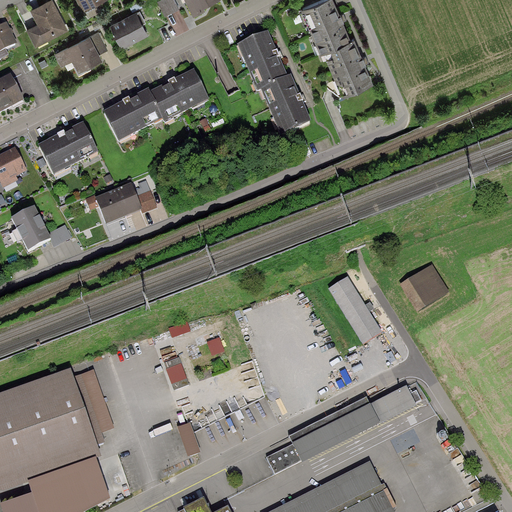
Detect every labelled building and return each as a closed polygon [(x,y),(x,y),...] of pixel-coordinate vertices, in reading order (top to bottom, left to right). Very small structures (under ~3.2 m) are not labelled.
[(53,0),(45,0),(31,8),(37,21),(26,27),(35,45),(68,28),(53,0)] [(78,0),(82,8),(98,0),(78,0)] [(175,0),(157,0),(165,15),(180,8),(175,0)] [(186,0),(193,15),(205,9),(203,5),(213,0),(186,0)] [(335,0),(315,0),(301,6),(320,51),(324,50),(338,44),(337,42),(350,37),(347,30),(348,30),(343,19),(345,19),(342,12),(339,13),(335,4),(337,3),(335,0)] [(110,23),(122,47),(149,34),(137,10),(110,23)] [(6,49),(18,43),(7,22),(0,25),(0,59),(9,55),(6,49)] [(99,30),(91,35),(100,53),(108,48),(99,30)] [(268,31),(237,45),(257,91),(261,89),(273,84),(273,82),(287,76),(282,64),(281,65),(278,58),(280,57),(277,50),(268,31)] [(90,33),(55,52),(61,65),(73,59),(79,70),(103,58),(100,53),(91,35),(90,33)] [(338,44),(324,50),(343,94),(374,81),(369,70),(368,71),(364,63),(367,62),(363,54),(362,54),(361,51),(360,52),(355,40),(356,40),(354,35),(350,37),(337,42),(338,44)] [(194,69),(150,92),(157,105),(156,105),(162,118),(164,122),(209,99),(194,69)] [(0,79),(0,114),(25,101),(11,74),(0,79)] [(291,74),(287,76),(273,82),(273,84),(261,89),(280,135),(311,121),(302,101),(303,101),(300,94),(298,95),(294,88),(296,87),(291,74)] [(150,92),(149,89),(104,112),(119,141),(162,118),(156,105),(157,105),(150,92)] [(54,175),(99,152),(83,122),(39,145),(54,175)] [(15,147),(0,155),(0,179),(4,187),(19,180),(17,176),(27,171),(15,147)] [(140,188),(135,191),(142,209),(141,210),(143,214),(157,208),(146,180),(138,184),(140,188)] [(131,183),(96,198),(106,224),(141,210),(142,209),(135,191),(131,183)] [(98,208),(93,196),(86,199),(90,211),(98,208)] [(35,206),(12,218),(28,250),(50,239),(52,239),(49,234),(35,206)] [(66,225),(49,234),(52,239),(50,239),(54,247),(72,237),(66,225)] [(401,285),(418,312),(449,292),(432,265),(401,285)] [(328,289),(363,344),(382,332),(348,277),(328,289)] [(72,369),(0,393),(0,492),(3,491),(28,483),(32,493),(0,504),(2,511),(101,511),(113,508),(110,499),(96,459),(102,457),(97,445),(105,443),(102,433),(114,429),(94,370),(74,376),(72,369)] [(417,406),(407,386),(292,443),(293,444),(266,457),(276,475),(302,462),(303,463),(417,406)] [(190,423),(178,428),(188,457),(201,452),(190,423)] [(269,511),(395,511),(370,462),(269,511)] [(211,511),(204,497),(183,508),(184,509),(178,511),(231,511),(228,506),(216,511),(211,511)]
